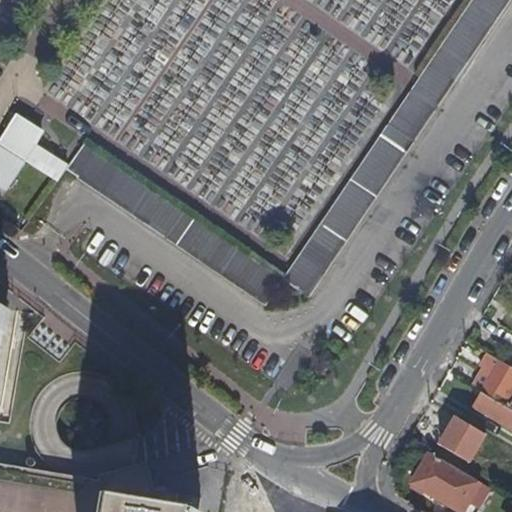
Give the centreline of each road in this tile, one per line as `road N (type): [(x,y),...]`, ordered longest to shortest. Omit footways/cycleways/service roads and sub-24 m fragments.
road 1 (residential): [(0,246),(254,443),(293,461)]
road 2 (residential): [(511,207),(370,442)]
